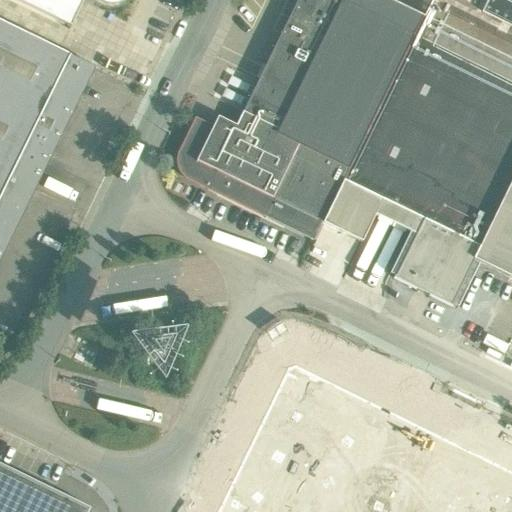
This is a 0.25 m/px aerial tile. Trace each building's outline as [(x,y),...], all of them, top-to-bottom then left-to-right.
[(10,0),(69,29),(83,0),(95,0),(95,1),(102,4),(117,4),(121,0),(10,0)] [(322,224),(414,38),(423,20),(382,0),(298,0),(268,61),(263,62),(263,71),(259,80),(254,80),(254,90),(236,127),(218,119),(213,128),(195,120),(178,155),(177,156),(177,157),(176,158),(176,159),(176,160),(176,161),(176,162),(176,163),(176,164),(176,165),(176,166),(176,167),(176,168),(176,169),(177,170),(177,171),(178,172),(178,173),(179,174),(180,175),(181,176),(181,177),(182,177),(182,178),(183,178),(184,179),(185,179),(185,180),(186,180),(187,180),(188,181),(200,187),(313,242),(322,224)] [(511,0),(382,0),(423,20),(414,38),(322,224),(327,227),(328,227),(361,243),(374,216),(414,236),(394,278),(394,277),(393,279),(450,308),(451,306),(451,305),(473,260),(511,279),(511,0)] [(57,145),(63,131),(61,129),(91,68),(0,23),(0,174),(31,190),(54,144),(57,145)] [(0,251),(1,252),(31,190),(0,174),(0,251)] [(216,511),(511,511),(511,471),(289,364),(247,448),(216,511)] [(0,511),(87,511),(89,509),(0,465),(0,511)]
